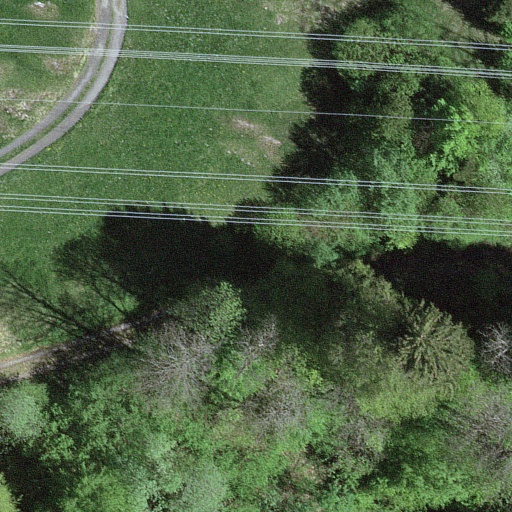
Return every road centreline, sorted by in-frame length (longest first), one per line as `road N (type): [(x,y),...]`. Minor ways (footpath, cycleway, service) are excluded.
road 1 (track): [(0,381),(86,355),(419,286),(511,275)]
road 2 (track): [(115,0),(71,95),(0,155)]
